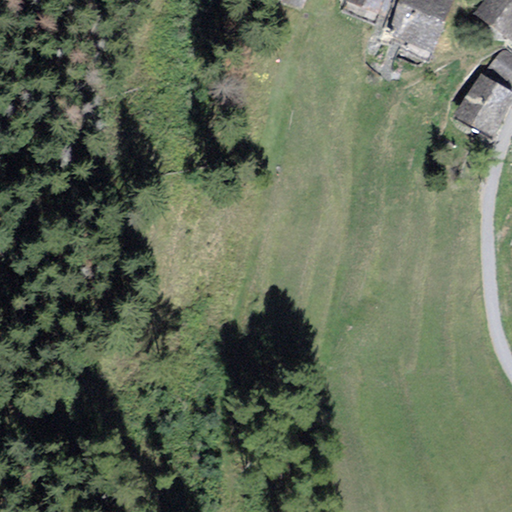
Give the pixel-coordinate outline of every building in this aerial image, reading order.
[(393,0),(343,0),(342,3),(385,20),(393,0)] [(458,8),(441,0),(404,0),(390,32),(437,54),(458,8)] [(511,0),(492,0),(480,15),(511,39),(511,0)] [(511,76),(511,63),(502,55),(490,69),(506,83),(511,76)] [(511,100),(484,81),(459,120),(486,138),(511,100)]
